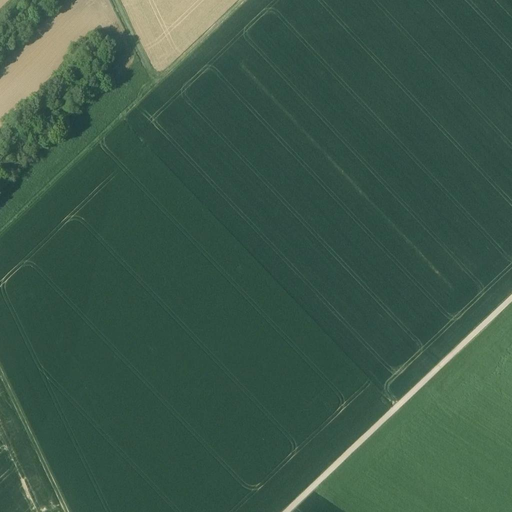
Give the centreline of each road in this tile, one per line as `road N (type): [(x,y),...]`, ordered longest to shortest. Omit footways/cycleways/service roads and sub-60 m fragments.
road 1 (track): [(0,243),(255,0)]
road 2 (track): [(288,511),(511,300)]
road 3 (track): [(0,370),(69,511)]
